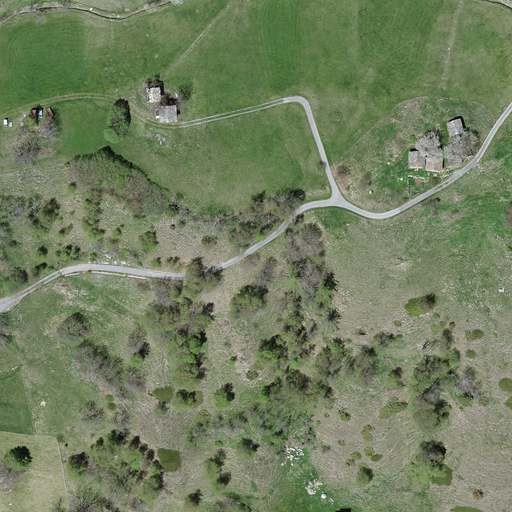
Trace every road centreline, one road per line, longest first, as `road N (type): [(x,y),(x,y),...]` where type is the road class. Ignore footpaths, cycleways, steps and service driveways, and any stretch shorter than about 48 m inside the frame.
road 1 (track): [(0,304),(83,268),(165,279),(221,272),(292,213),(336,201)]
road 2 (track): [(336,201),(299,101),(171,129)]
road 3 (track): [(511,109),(473,165),(397,214),(364,216),(336,201)]
